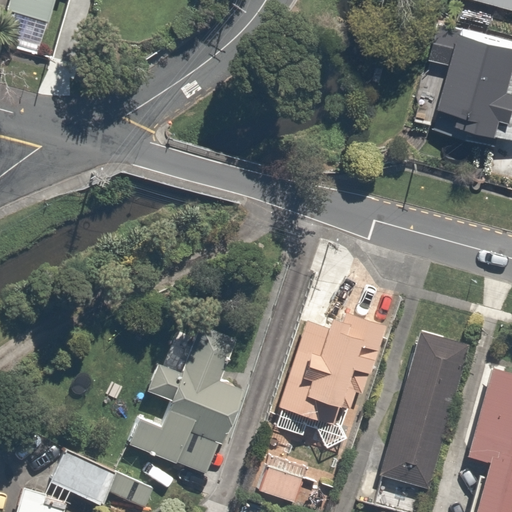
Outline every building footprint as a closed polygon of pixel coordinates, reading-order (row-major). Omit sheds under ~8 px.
[(4,0),(4,5),(45,18),(50,0),(4,0)] [(511,131),(511,63),(511,58),(511,34),(461,21),(432,126),(489,141),(494,126),(511,131)] [(348,433),(381,317),(344,306),(341,315),(303,304),(269,422),(299,430),(302,420),(309,422),(321,443),(346,433),(348,433)] [(143,388),(165,394),(157,419),(135,413),(125,446),(201,469),(212,436),(221,439),(238,384),(215,377),(229,333),(193,322),(179,366),(152,358),(143,388)] [(427,484),(467,340),(417,326),(377,470),(427,484)] [(511,511),(511,375),(485,369),(464,453),(483,458),(469,511),(511,511)] [(62,443),(45,477),(99,502),(105,490),(137,505),(147,483),(62,443)] [(302,474),(265,459),(254,487),(291,501),(302,474)] [(59,511),(64,496),(18,483),(9,511),(59,511)]
